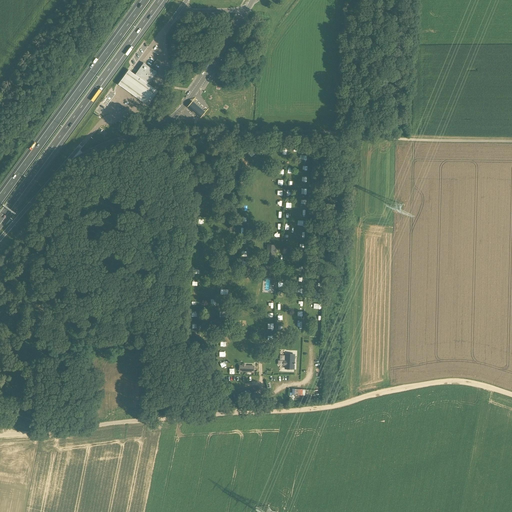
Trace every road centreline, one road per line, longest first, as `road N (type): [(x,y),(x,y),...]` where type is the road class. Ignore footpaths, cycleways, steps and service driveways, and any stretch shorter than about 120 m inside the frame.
road 1 (track): [(86,169),(123,166),(172,134),(400,139)]
road 2 (motorway): [(0,220),(162,0)]
road 3 (track): [(511,397),(447,383),(330,407),(247,412)]
road 4 (unclassified): [(247,412),(0,437)]
road 5 (motorway): [(144,0),(0,196)]
road 6 (track): [(86,169),(0,262)]
road 7 (track): [(328,134),(317,257)]
